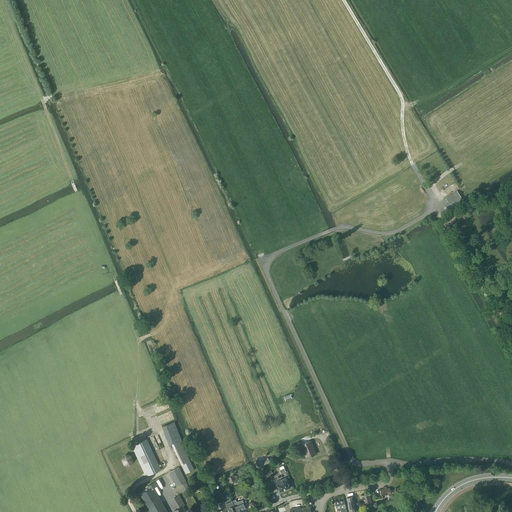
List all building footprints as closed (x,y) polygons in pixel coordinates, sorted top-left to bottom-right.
[(456,201),(461,198),(456,191),(446,199),(450,205),(452,204),(453,207),(458,204),(456,201)] [(181,440),(174,422),(162,426),(169,445),(171,444),(185,474),(194,470),(182,443),(181,440)] [(147,439),(132,446),(145,475),(146,476),(146,477),(161,470),(147,439)] [(307,458),(316,454),(311,441),(301,445),(307,458)] [(259,462),(255,463),(257,468),(261,466),(261,467),(269,463),(267,458),(259,461),(259,462)] [(193,486),(189,488),(179,467),(169,472),(180,493),(183,492),(184,494),(189,492),(187,489),(188,489),(191,494),(196,491),(193,486)] [(231,483),(237,480),(235,474),(228,477),(231,483)] [(290,487),(287,480),(283,481),(282,479),(276,482),(277,484),(276,484),(280,492),(279,492),(280,492),(290,488),(290,487)] [(149,488),(140,493),(150,511),(155,511),(164,507),(153,488),(157,486),(155,482),(147,486),(149,488)] [(368,502),(371,501),(369,494),(360,496),(361,500),(362,500),(364,508),(369,507),(368,502)] [(349,511),(355,511),(353,497),(346,499),(349,511)] [(242,500),(236,502),(235,500),(231,501),(233,505),(236,511),(237,511),(246,508),(242,500)] [(340,511),(346,511),(344,500),(335,502),(336,508),(337,511),(340,511)] [(236,511),(233,505),(231,501),(225,504),(227,510),(228,509),(229,511),(236,511)]
